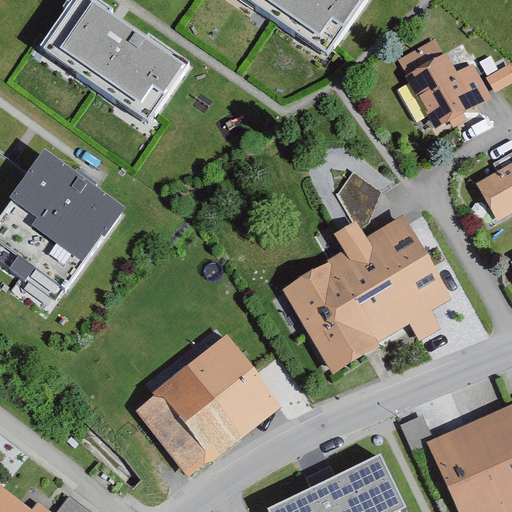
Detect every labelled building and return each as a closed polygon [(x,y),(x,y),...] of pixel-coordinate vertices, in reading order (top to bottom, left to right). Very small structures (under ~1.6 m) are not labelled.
[(192,73),(89,0),(85,0),(45,57),(150,132),(192,73)] [(372,6),(363,0),(238,0),(330,65),(372,6)] [(490,104),(472,71),(458,78),(448,61),(445,63),(435,44),(397,65),(435,134),(490,104)] [(511,72),(510,69),(487,82),(496,98),(511,88),(511,72)] [(511,158),(491,169),(496,178),(476,189),(497,228),(511,220),(511,158)] [(125,216),(45,160),(0,222),(0,249),(63,294),(101,242),(105,244),(125,216)] [(370,218),(383,186),(348,171),(335,203),(370,218)] [(451,308),(403,224),(367,244),(359,229),(335,242),(345,261),(284,295),(332,382),(380,355),(377,350),(409,332),(418,347),(440,334),(432,318),(451,308)] [(280,414),(225,343),(168,387),(166,383),(150,395),(156,403),(137,418),(189,484),(280,414)] [(455,511),(511,511),(511,414),(429,452),(455,511)] [(416,443),(422,442),(420,435),(432,432),(428,417),(410,421),(416,443)] [(379,457),(269,511),(268,511),(391,511),(404,506),(379,457)] [(0,511),(41,511),(37,508),(33,511),(26,511),(0,491),(0,511)] [(93,511),(96,508),(72,493),(59,511),(93,511)]
